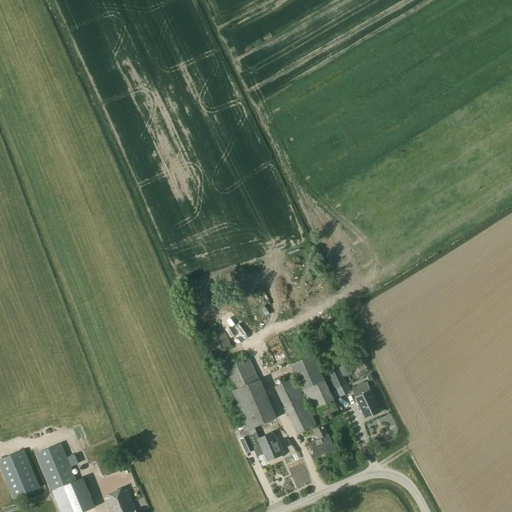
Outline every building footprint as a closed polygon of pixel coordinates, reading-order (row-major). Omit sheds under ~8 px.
[(226,332),(205,340),(211,354),(231,346),(226,332)] [(339,338),(322,345),(327,355),(343,348),(339,338)] [(313,413),(335,403),(313,355),(291,365),(313,413)] [(267,461),(283,455),(273,433),(259,439),(257,433),(255,427),(277,418),(250,358),(223,369),(247,425),(243,426),(244,429),(239,431),(242,438),(240,439),(246,453),(261,447),(267,461)] [(338,368),(328,373),(336,389),(340,397),(350,392),(338,368)] [(317,425),(294,377),(275,386),(298,434),(317,425)] [(351,389),(355,397),(366,419),(381,411),(371,390),(370,390),(366,382),(351,389)] [(316,457),(327,452),(328,453),(335,450),(329,435),(328,435),(323,426),(315,430),(319,439),(310,444),(316,457)] [(77,480),(72,467),(79,464),(75,454),(67,458),(62,443),(36,454),(52,491),(60,511),(84,511),(96,507),(83,477),(77,480)] [(0,459),(0,467),(13,499),(40,488),(24,450),(0,459)] [(135,511),(127,491),(106,499),(110,511),(135,511)]
